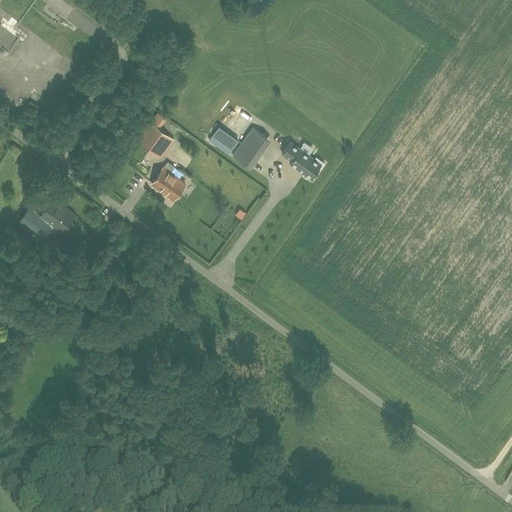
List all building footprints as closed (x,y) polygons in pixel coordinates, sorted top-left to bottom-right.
[(0,9),(0,10),(0,9),(0,91),(12,86),(10,82),(24,76),(21,70),(20,70),(25,63),(17,57),(16,55),(5,53),(2,48),(0,46),(0,9)] [(159,157),(173,139),(151,123),(138,140),(159,157)] [(232,155),(249,167),(269,139),(253,127),(232,155)] [(289,142),(281,153),(291,160),(289,162),(311,178),(318,169),(319,170),(323,166),(321,165),(323,162),(316,157),(314,160),(307,155),(306,157),(299,151),(300,150),(289,142)] [(175,177),(176,176),(180,170),(167,161),(152,183),(174,199),(185,184),(175,177)] [(135,190),(140,169),(122,164),(117,186),(135,190)] [(56,209),(61,204),(56,200),(47,212),(47,213),(44,217),(49,221),(51,218),(52,219),(58,211),(56,209)] [(75,214),(61,204),(56,209),(58,211),(52,219),(51,218),(49,221),(44,217),(35,211),(36,210),(30,206),(23,215),(29,219),(26,223),(44,236),(51,225),(61,232),(75,214)] [(291,238),(305,216),(288,206),(282,215),(274,210),(266,223),(291,238)] [(27,236),(23,242),(28,246),(32,240),(27,236)]
